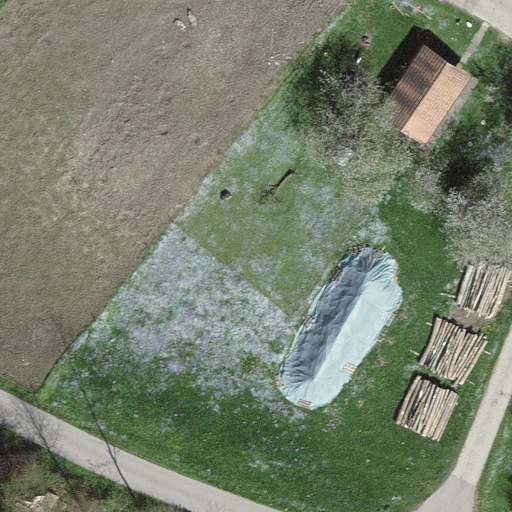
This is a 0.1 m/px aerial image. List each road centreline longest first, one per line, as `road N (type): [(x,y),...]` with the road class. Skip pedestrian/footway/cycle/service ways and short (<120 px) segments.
road 1 (unclassified): [(0,406),(235,511)]
road 2 (track): [(451,511),(511,344)]
